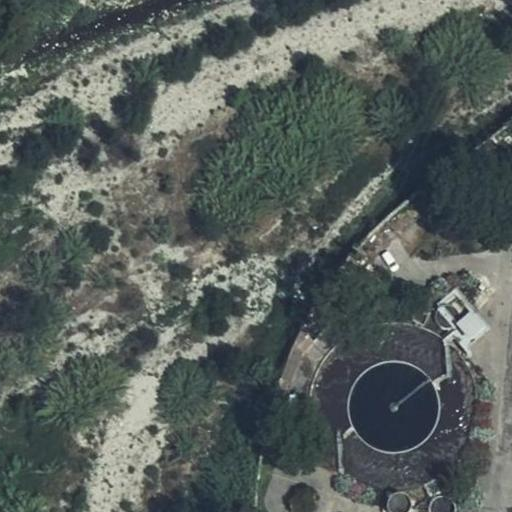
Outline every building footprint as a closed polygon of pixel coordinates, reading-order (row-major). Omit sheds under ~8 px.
[(379,303),(393,283),(378,272),(363,292),(379,303)] [(492,327),(465,292),(445,307),(446,311),(445,315),(445,321),(449,327),(452,328),(457,329),(468,345),(492,327)] [(392,312),(376,314),(353,350),(347,358),(344,362),(341,369),(336,383),(328,403),(322,430),(319,441),(330,455),(343,470),(366,481),(386,486),(406,486),(427,480),(442,473),(458,461),(471,444),(479,423),(482,403),(480,377),(473,358),(461,341),(449,330),(431,319),(413,314),(392,312)] [(353,350),(376,314),(372,315),(351,324),(337,334),(323,350),(312,370),(307,394),(310,416),(315,435),(319,441),(322,430),(328,403),(336,383),(341,369),(344,362),(347,358),(353,350)] [(408,511),(408,508),(404,503),(398,501),(392,501),(387,502),(383,506),(381,511),(408,511)]
